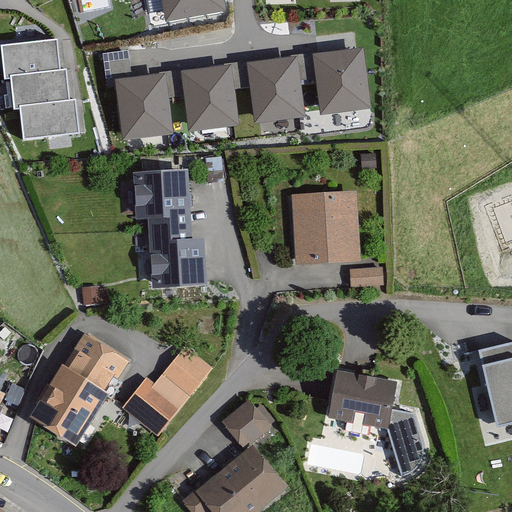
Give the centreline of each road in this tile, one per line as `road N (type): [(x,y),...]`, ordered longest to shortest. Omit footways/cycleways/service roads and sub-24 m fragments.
road 1 (residential): [(129,511),(300,321),(387,310),(511,321)]
road 2 (unknown): [(251,372),(253,328),(269,291),(353,273)]
road 3 (residential): [(243,0),(247,48),(136,62)]
